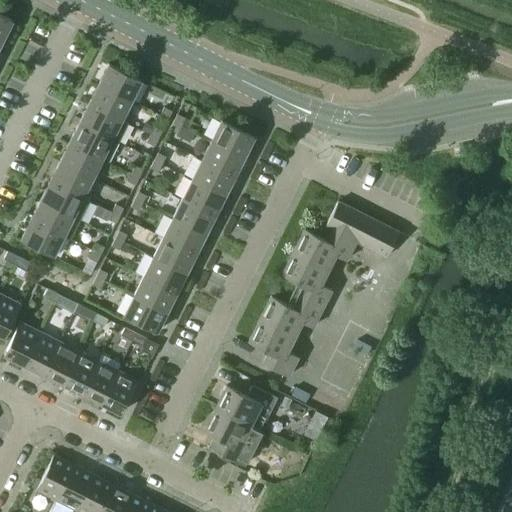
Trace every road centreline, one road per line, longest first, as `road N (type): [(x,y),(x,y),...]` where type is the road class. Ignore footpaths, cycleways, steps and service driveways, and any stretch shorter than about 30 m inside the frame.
road 1 (residential): [(162,433),(319,118)]
road 2 (residential): [(237,511),(32,404)]
road 3 (unclassified): [(511,101),(385,126),(319,118)]
road 4 (unclassified): [(79,0),(0,163)]
road 5 (unclassified): [(79,0),(200,61)]
road 6 (unclassified): [(319,118),(200,61)]
